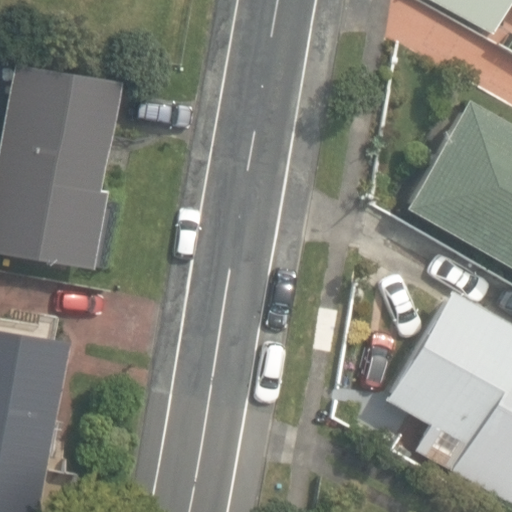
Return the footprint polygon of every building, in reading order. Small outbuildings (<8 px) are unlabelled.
[(511,0),(433,0),(489,31),(505,0),(511,0)] [(0,118),(0,252),(87,267),(100,189),(93,188),(111,80),(9,63),(0,118)] [(398,206),(511,270),(511,129),(459,99),(398,206)] [(445,467),(511,504),(511,328),(444,290),(383,397),(460,441),(445,467)] [(0,511),(33,511),(62,339),(0,329),(0,511)]
